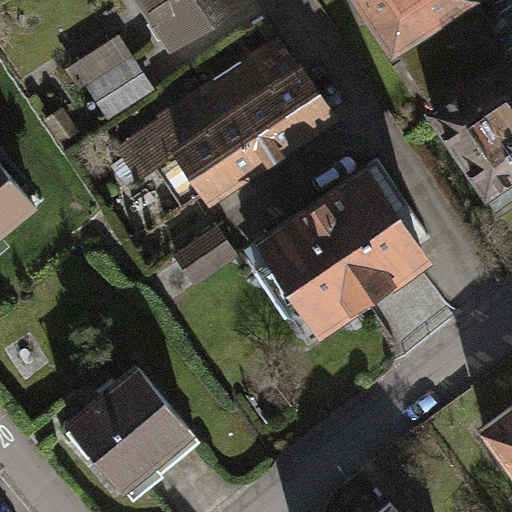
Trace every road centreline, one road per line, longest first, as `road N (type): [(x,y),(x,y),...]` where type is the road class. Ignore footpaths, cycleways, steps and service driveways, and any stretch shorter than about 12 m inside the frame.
road 1 (residential): [(295,0),(507,318)]
road 2 (residential): [(271,511),(507,318)]
